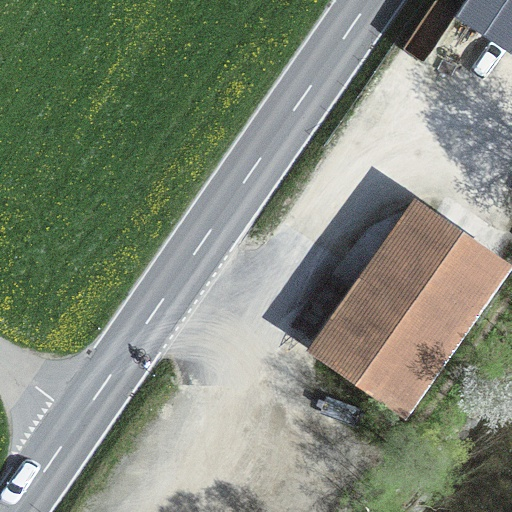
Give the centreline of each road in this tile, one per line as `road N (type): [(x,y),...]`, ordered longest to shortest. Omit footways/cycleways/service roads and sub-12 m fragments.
road 1 (tertiary): [(368,0),(7,511)]
road 2 (track): [(469,77),(316,251),(229,327),(128,511)]
